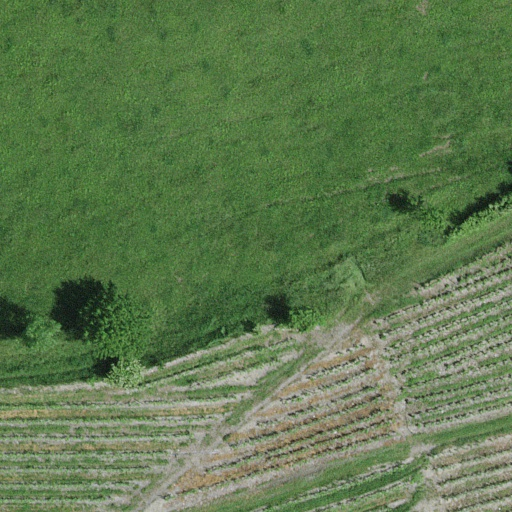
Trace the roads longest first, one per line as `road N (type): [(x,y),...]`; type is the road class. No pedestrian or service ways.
road 1 (track): [(138,511),(186,479),(368,301),(511,231)]
road 2 (track): [(0,359),(93,360),(368,301)]
